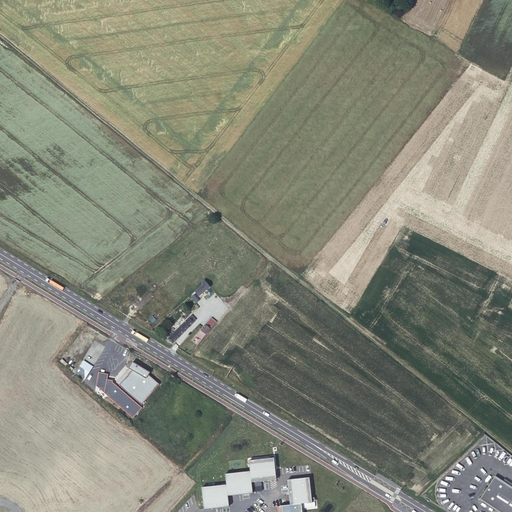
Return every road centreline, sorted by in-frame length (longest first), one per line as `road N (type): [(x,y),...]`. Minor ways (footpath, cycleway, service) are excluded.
road 1 (track): [(511,451),(0,37)]
road 2 (primary): [(0,253),(421,511)]
